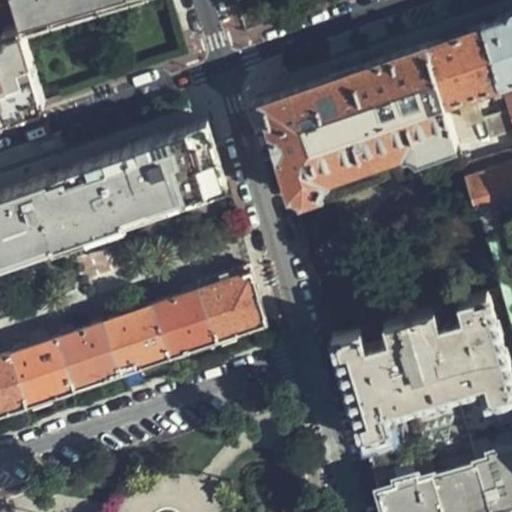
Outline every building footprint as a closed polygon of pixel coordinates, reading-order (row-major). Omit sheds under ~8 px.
[(10,0),(18,22),(20,28),(98,0),(10,0)] [(511,10),(486,20),(503,79),(511,76),(511,10)] [(459,30),(430,40),(446,97),(459,92),(467,115),(473,116),(481,115),(483,110),(476,88),(503,79),(486,20),(459,30)] [(0,115),(45,100),(32,65),(22,68),(19,59),(29,56),(20,28),(18,22),(0,28),(0,32),(2,38),(0,38),(0,115)] [(264,99),(290,187),(301,195),(319,189),(325,173),(406,146),(421,154),(458,141),(446,97),(430,40),(345,70),(264,99)] [(511,109),(511,107),(485,114),(491,133),(511,126),(511,109)] [(0,257),(228,180),(207,117),(129,144),(1,187),(0,187),(0,257)] [(511,156),(467,172),(479,213),(511,201),(511,156)] [(497,276),(499,285),(511,328),(511,201),(479,213),(488,243),(497,276)] [(453,254),(488,243),(479,213),(442,224),(447,243),(449,243),(453,254)] [(269,320),(252,263),(232,269),(234,275),(200,287),(197,282),(184,286),(185,291),(150,304),(148,300),(134,304),(136,308),(77,328),(74,324),(62,328),(64,334),(30,345),(28,341),(15,345),(16,350),(0,355),(0,413),(226,335),(228,341),(241,337),(239,330),(269,320)] [(511,370),(488,288),(446,300),(332,330),(347,381),(386,511),(475,511),(491,508),(511,502),(511,370)]
